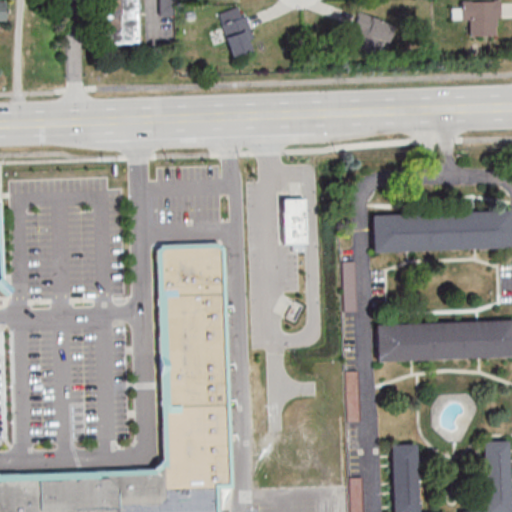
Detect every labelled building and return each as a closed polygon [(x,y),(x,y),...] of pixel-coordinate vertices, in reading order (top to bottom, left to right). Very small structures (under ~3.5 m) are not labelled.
[(99,0),(100,44),(136,44),(135,0),(99,0)] [(171,0),(158,0),(159,14),(171,14),(171,3),(171,0)] [(469,35),(500,35),(500,0),(461,0),(461,10),(452,10),(452,20),(469,20),(469,35)] [(218,12),(231,57),(255,51),(242,6),(218,12)] [(387,45),(394,25),(360,12),(349,44),(375,53),(379,42),(387,45)] [(281,199),(283,244),(305,243),(304,198),(281,199)] [(371,214),(371,251),(509,249),(509,211),(371,214)] [(0,471),(0,511),(216,511),(216,489),(231,488),(223,243),(155,245),(163,467),(0,471)] [(0,254),(1,281),(9,288),(0,297),(0,254)] [(344,310),(355,310),(355,262),(344,262),(344,310)] [(511,320),(375,323),(376,361),(511,358),(511,320)] [(360,421),(359,371),(346,372),(347,421),(360,421)] [(508,511),(507,440),(483,441),(484,511),(458,511),(508,511)] [(391,511),(416,511),(415,443),(390,444),(391,511)]
